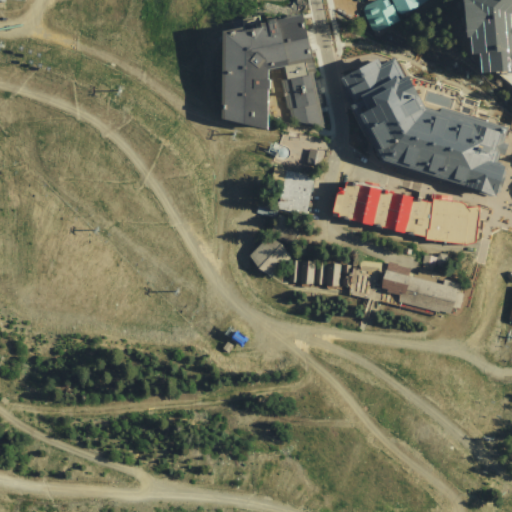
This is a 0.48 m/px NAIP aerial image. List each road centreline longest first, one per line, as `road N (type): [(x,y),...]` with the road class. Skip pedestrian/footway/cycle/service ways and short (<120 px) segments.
road 1 (track): [(0,474),(49,489),(142,495),(158,488),(278,511),(453,505)]
road 2 (track): [(453,505),(319,372),(299,331),(459,347),(511,369)]
road 3 (track): [(0,408),(182,403),(264,392),(319,372)]
road 4 (track): [(511,481),(428,401),(324,335)]
road 5 (residential): [(379,178),(348,156),(316,0)]
road 6 (residential): [(0,412),(158,488)]
